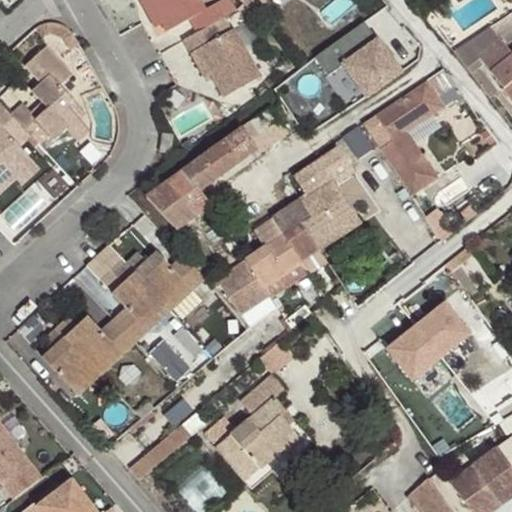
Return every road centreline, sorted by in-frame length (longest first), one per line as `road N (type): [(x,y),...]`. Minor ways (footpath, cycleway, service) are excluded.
road 1 (residential): [(386,478),(420,442),(338,342),(511,194)]
road 2 (residential): [(79,0),(138,122),(134,163),(0,294)]
road 3 (residential): [(0,349),(140,511)]
road 4 (residential): [(511,147),(390,0)]
